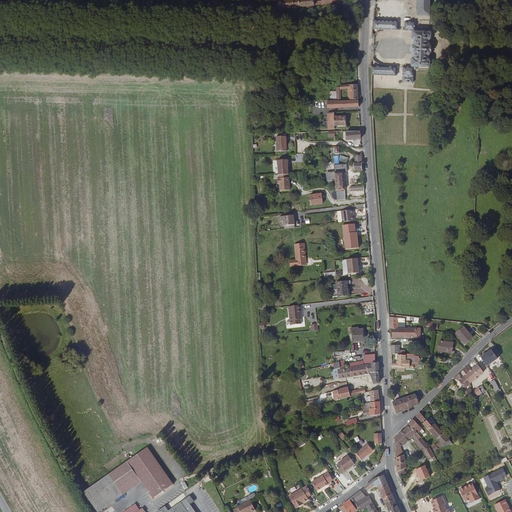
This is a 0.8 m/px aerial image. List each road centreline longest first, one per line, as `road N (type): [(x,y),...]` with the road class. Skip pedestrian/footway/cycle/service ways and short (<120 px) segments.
road 1 (tertiary): [(387,423),(363,78),(366,0)]
road 2 (residential): [(387,423),(414,410),(511,317)]
